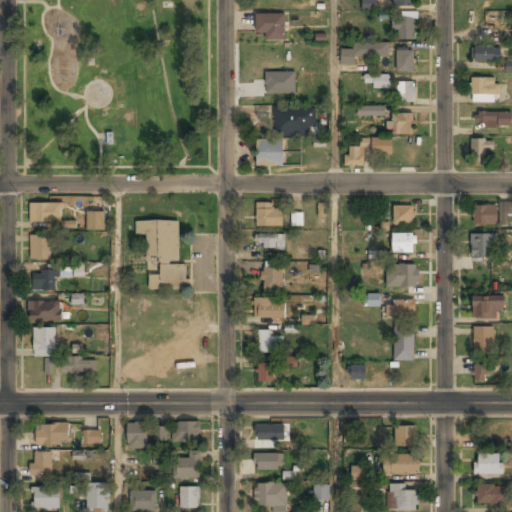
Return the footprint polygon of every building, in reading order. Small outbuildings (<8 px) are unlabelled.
[(375,0),(363,0),(364,11),(376,10),(375,0)] [(265,41),(285,41),(285,15),(255,15),(255,33),(265,33),(265,41)] [(414,18),(395,18),(395,40),(414,40),(414,18)] [(471,63),(499,63),(499,47),(471,47),(471,63)] [(413,50),(397,50),(397,71),(413,71),(413,50)] [(354,61),(354,52),(342,52),(342,61),(354,61)] [(294,71),(265,72),(265,94),(295,93),(294,71)] [(373,88),(389,88),(389,74),(364,75),(364,83),(373,83),(373,88)] [(314,76),(314,95),(327,95),(327,76),(314,76)] [(497,103),(497,79),(470,79),(470,103),(497,103)] [(397,101),(414,101),(414,82),(397,82),(397,101)] [(384,118),(384,108),(357,108),(357,118),(384,118)] [(315,127),(315,109),(274,109),(274,136),(309,136),(309,127),(315,127)] [(511,113),(473,113),(473,127),(511,127),(511,113)] [(413,134),(413,114),(388,114),(388,134),(413,134)] [(360,140),(360,148),(345,148),(345,167),(363,167),(363,150),(371,150),(371,155),(392,155),(392,139),(360,140)] [(493,152),(493,140),(471,140),(471,162),(486,162),(486,152),(493,152)] [(255,167),(282,167),(282,142),(255,142),(255,167)] [(511,201),(498,202),(499,225),(507,225),(507,214),(511,213),(511,201)] [(61,223),(61,204),(30,204),(30,223),(61,223)] [(255,204),(255,228),(282,228),(282,210),(272,210),(272,204),(255,204)] [(413,226),(413,207),(392,207),(392,226),(413,226)] [(472,207),(472,225),(497,225),(497,207),(472,207)] [(104,213),(87,213),(87,231),(104,231),(104,213)] [(302,213),(291,213),(291,226),(303,226),(302,213)] [(178,220),(136,221),(136,235),(146,235),(147,262),(159,262),(159,275),(148,275),(149,290),(187,289),(187,263),(179,264),(178,220)] [(391,254),(414,254),(414,234),(391,234),(391,254)] [(285,235),(257,235),(257,249),(285,249),(285,235)] [(491,235),(470,235),(470,257),(491,257),(491,235)] [(30,236),(30,260),(49,260),(49,236),(30,236)] [(386,267),(386,288),(417,288),(417,267),(386,267)] [(282,294),(282,268),(262,268),(262,294),(282,294)] [(56,291),(56,278),(71,279),(71,269),(34,269),(34,291),(56,291)] [(379,306),(380,294),(363,294),(363,306),(379,306)] [(472,297),(472,320),(497,320),(497,311),(504,311),(504,297),(472,297)] [(386,317),(414,317),(414,301),(386,301),(386,317)] [(60,322),(60,302),(28,302),(28,322),(60,322)] [(253,319),(284,319),(284,304),(253,304),(253,319)] [(473,354),(493,354),(493,328),(473,328),(473,354)] [(54,329),(33,329),(33,357),(46,357),(46,374),(54,374),(54,329)] [(393,330),(393,362),(414,362),(414,330),(393,330)] [(256,353),(272,353),(272,332),(256,332),(256,353)] [(296,357),(282,357),(282,367),(296,367),(296,357)] [(96,373),(96,359),(62,359),(62,373),(96,373)] [(257,383),(272,383),(272,364),(257,364),(257,383)] [(473,382),(490,381),(490,364),(472,365),(473,382)] [(352,379),(364,379),(363,367),(351,367),(352,379)] [(200,423),(172,423),(172,443),(200,443),(200,423)] [(145,424),(126,424),(126,450),(145,450),(145,424)] [(68,425),(36,425),(36,446),(68,446),(68,425)] [(153,441),(167,440),(166,426),(152,427),(153,441)] [(284,426),(255,426),(255,442),(285,441),(284,426)] [(394,427),(394,447),(415,447),(415,427),(394,427)] [(83,445),(101,445),(101,431),(83,431),(83,445)] [(200,452),(189,452),(189,460),(173,460),(173,480),(199,480),(200,452)] [(326,452),(309,452),(309,466),(326,466),(326,452)] [(52,453),(32,453),(32,477),(52,477),(52,453)] [(280,454),(253,454),(253,471),(280,471),(280,454)] [(474,455),(474,476),(502,476),(502,455),(474,455)] [(417,456),(382,456),(382,476),(417,476),(417,456)] [(351,480),(367,480),(367,466),(351,466),(351,480)] [(296,480),(295,471),(282,472),(283,480),(296,480)] [(106,511),(106,484),(87,484),(87,511),(106,511)] [(254,485),(254,508),(273,508),(273,511),(286,511),(286,485),(254,485)] [(387,511),(417,511),(417,492),(406,492),(406,485),(387,485),(387,511)] [(475,486),(475,505),(504,505),(504,486),(475,486)] [(179,509),(198,509),(198,487),(179,487),(179,509)] [(313,487),(313,503),(329,503),(329,487),(313,487)] [(32,510),(58,510),(58,489),(32,489),(32,510)] [(129,492),(129,511),(156,511),(156,492),(129,492)]
